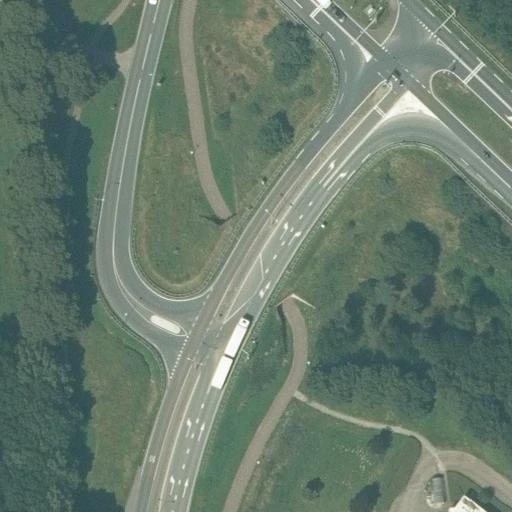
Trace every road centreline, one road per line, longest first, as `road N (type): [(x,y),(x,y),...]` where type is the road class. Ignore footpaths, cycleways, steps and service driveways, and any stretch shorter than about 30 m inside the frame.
road 1 (tertiary): [(380,64),(265,211),(194,337)]
road 2 (tertiary): [(194,337),(143,312),(114,268),(117,192),(142,67)]
road 3 (tertiary): [(231,354),(298,218),(336,162)]
road 4 (tertiary): [(194,337),(140,511)]
road 5 (tertiary): [(178,511),(231,354)]
road 6 (primary): [(336,162),(398,131),(471,149)]
